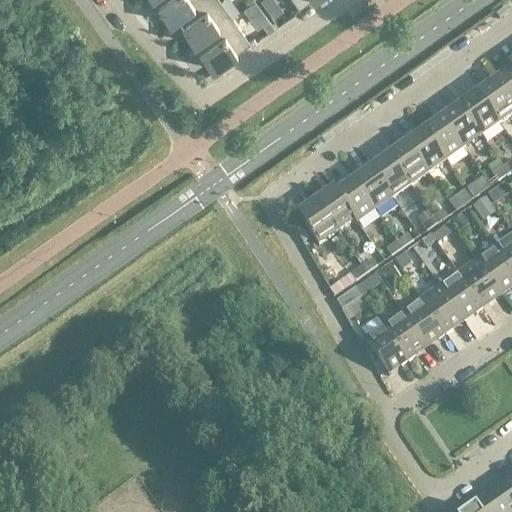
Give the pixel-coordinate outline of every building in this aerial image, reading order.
[(198,0),(153,0),(168,21),(175,17),(198,0)] [(219,0),(198,0),(175,17),(193,42),(231,15),(219,0)] [(254,0),(252,0),(243,7),(250,17),(261,9),(254,0)] [(249,42),(231,15),(193,42),(211,68),(249,42)] [(262,25),(267,32),(274,28),(268,20),(262,25)] [(511,71),(496,83),(511,106),(511,71)] [(511,115),(511,106),(496,83),(478,96),(499,125),(511,115)] [(499,125),(478,96),(460,108),(481,138),(499,125)] [(481,138),(460,108),(443,121),(464,150),(481,138)] [(464,150),(443,121),(425,133),(446,163),(464,150)] [(446,163),(425,133),(408,146),(428,175),(446,163)] [(428,175),(408,146),(390,158),(411,187),(428,175)] [(411,187),(390,158),(372,170),(393,200),(411,187)] [(511,162),(503,169),(508,176),(511,173),(511,162)] [(508,176),(503,169),(493,177),(498,184),(508,176)] [(393,200),(372,170),(355,183),(375,212),(393,200)] [(375,212),(355,183),(337,195),(355,221),(358,225),(375,212)] [(479,186),(468,194),(473,201),(484,193),(479,186)] [(334,191),(316,204),(337,233),(355,221),(337,195),(334,191)] [(473,201),(468,194),(457,201),(462,208),(473,201)] [(475,206),(482,216),(494,208),(487,198),(475,206)] [(337,233),(316,204),(298,217),(319,246),(337,233)] [(443,211),(433,219),(438,226),(448,218),(443,211)] [(453,223),(459,232),(465,229),(466,222),(462,217),(453,223)] [(438,226),(433,219),(422,226),(427,233),(438,226)] [(432,237),(438,245),(446,239),(440,231),(432,237)] [(408,236),(397,244),(402,251),(413,243),(408,236)] [(423,243),(427,250),(436,244),(431,237),(423,243)] [(511,237),(496,248),(511,271),(511,237)] [(402,251),(397,244),(387,251),(392,258),(402,251)] [(511,271),(496,248),(477,262),(499,293),(511,285),(511,286),(511,271)] [(404,256),(396,261),(403,271),(411,266),(404,256)] [(373,261),(362,269),(367,275),(378,268),(373,261)] [(499,293),(477,262),(459,275),(483,310),(490,305),(487,301),(499,293)] [(367,275),(362,269),(351,276),(356,283),(367,275)] [(483,310),(459,275),(440,288),(462,319),(474,311),(476,314),(483,310)] [(462,319),(440,288),(422,301),(446,336),(453,331),(450,328),(462,319)] [(356,290),(337,303),(343,312),(362,298),(356,290)] [(446,336),(422,301),(403,314),(425,346),(436,337),(439,341),(446,336)] [(425,346),(403,314),(384,327),(408,362),(415,357),(413,354),(425,346)] [(408,362),(384,327),(364,341),(386,373),(399,364),(402,367),(408,362)] [(511,511),(511,485),(495,498),(504,511),(511,511)] [(504,511),(495,498),(477,510),(478,511),(504,511)]
